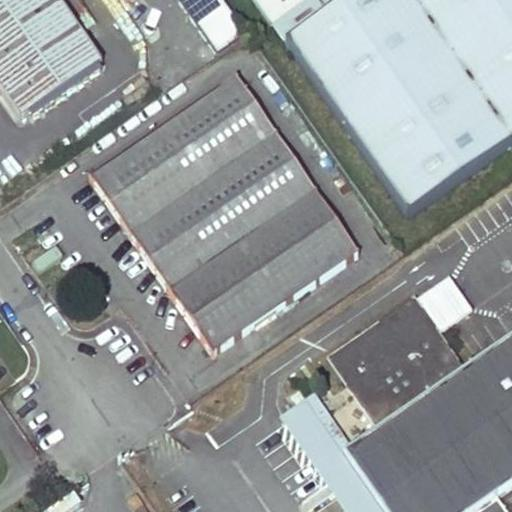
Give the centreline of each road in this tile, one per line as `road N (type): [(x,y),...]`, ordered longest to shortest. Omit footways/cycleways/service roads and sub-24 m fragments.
road 1 (unknown): [(205,91),(229,78),(242,84),(355,248),(358,282),(331,301),(229,370),(199,378),(185,372),(56,193)]
road 2 (unknown): [(56,193),(205,91)]
